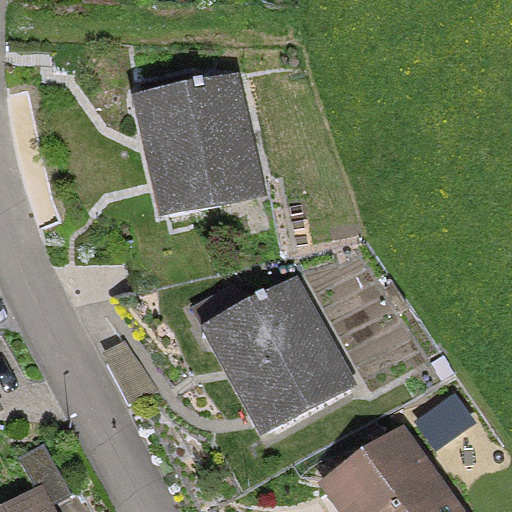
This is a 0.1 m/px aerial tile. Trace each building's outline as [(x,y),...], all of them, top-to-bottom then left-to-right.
[(241,70),(132,93),(159,216),(268,193),(241,70)] [(298,273),(201,326),(261,436),(358,383),(298,273)] [(455,392),(415,420),(437,451),(477,423),(455,392)] [(466,511),(405,424),(318,483),(338,511),(466,511)] [(44,484),(54,504),(71,495),(45,445),(21,458),(37,488),(44,484)] [(0,511),(58,511),(54,504),(44,484),(37,488),(0,507),(0,511)]
